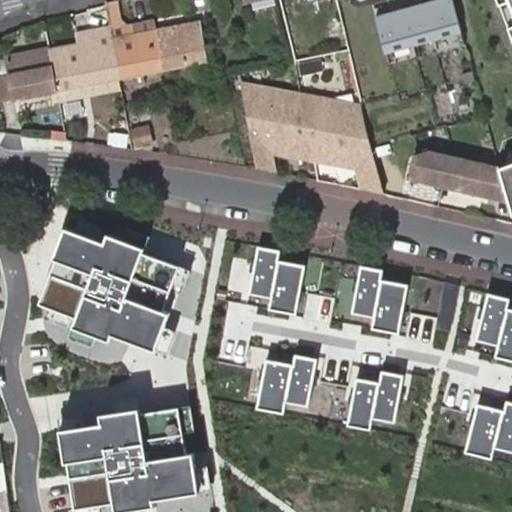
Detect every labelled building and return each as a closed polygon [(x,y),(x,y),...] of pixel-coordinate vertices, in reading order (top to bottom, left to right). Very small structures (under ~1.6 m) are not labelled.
[(453,0),(431,0),(375,16),(388,55),(464,33),(453,0)] [(511,0),(497,0),(511,38),(511,163),(500,167),(510,203),(511,211),(511,0)] [(112,40),(119,78),(164,70),(157,31),(137,35),(135,26),(123,21),(119,3),(106,5),(110,28),(111,30),(112,40)] [(155,22),(135,26),(137,35),(157,31),(155,22)] [(157,31),(164,70),(207,62),(199,23),(157,31)] [(50,52),(57,91),(119,78),(112,40),(111,30),(110,28),(75,35),(77,46),(50,52)] [(9,75),(0,76),(0,101),(57,91),(50,52),(6,61),(9,75)] [(119,78),(57,91),(59,103),(122,92),(119,78)] [(300,98),(239,86),(258,173),(280,177),(276,159),(315,167),(300,98)] [(363,110),(300,98),(315,167),(358,175),(362,193),(384,198),(373,151),(363,110)] [(193,118),(174,121),(177,140),(198,137),(193,118)] [(149,124),(128,128),(132,150),(153,148),(149,124)] [(408,179),(510,203),(500,167),(499,166),(432,150),(414,155),(408,179)] [(184,282),(68,242),(40,321),(156,361),(184,282)] [(304,262),(256,256),(249,310),(297,315),(304,262)] [(407,283),(359,275),(351,329),(399,336),(407,283)] [(511,313),(489,305),(471,357),(511,370),(511,313)] [(314,361),(266,355),(259,409),(307,415),(314,361)] [(401,379),(353,373),(346,427),(394,433),(401,379)] [(511,410),(476,403),(465,456),(511,466),(511,410)] [(186,418),(65,437),(77,511),(186,511),(201,510),(186,418)] [(12,511),(10,494),(0,495),(0,511),(12,511)]
